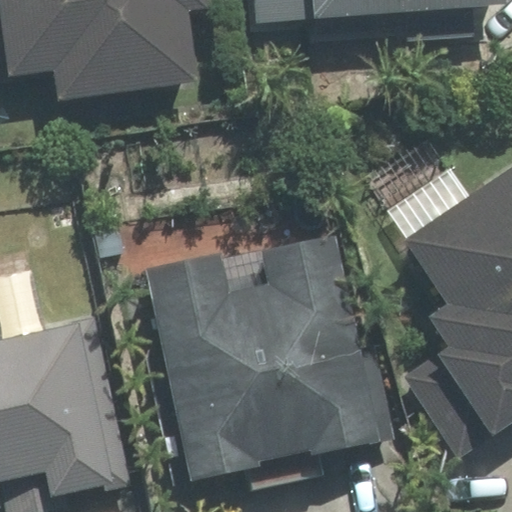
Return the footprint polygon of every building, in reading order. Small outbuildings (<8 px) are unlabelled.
[(0,0),(0,81),(71,75),(72,98),(205,87),(199,4),(215,3),(214,0),(0,0)] [(511,0),(271,0),(273,20),(511,6),(511,0)] [(511,172),(415,246),(460,306),(443,319),(456,336),(412,369),(476,454),(511,426),(511,172)] [(235,252),(162,266),(204,476),(386,440),(346,241),(276,255),(281,279),(241,287),(235,252)] [(0,339),(0,511),(14,511),(23,511),(69,511),(81,510),(79,501),(129,493),(100,326),(50,334),(40,273),(0,279),(0,330),(2,339),(0,339)]
